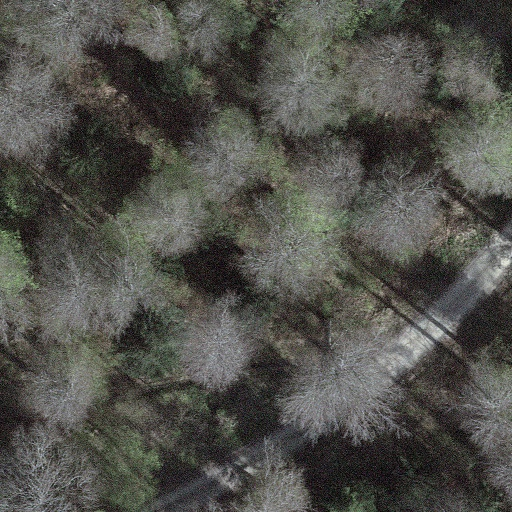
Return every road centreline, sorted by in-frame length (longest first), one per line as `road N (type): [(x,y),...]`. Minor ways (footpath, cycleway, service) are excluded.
road 1 (track): [(0,392),(272,344),(405,330),(511,336)]
road 2 (unclassified): [(154,511),(308,412),(405,330),(511,209)]
